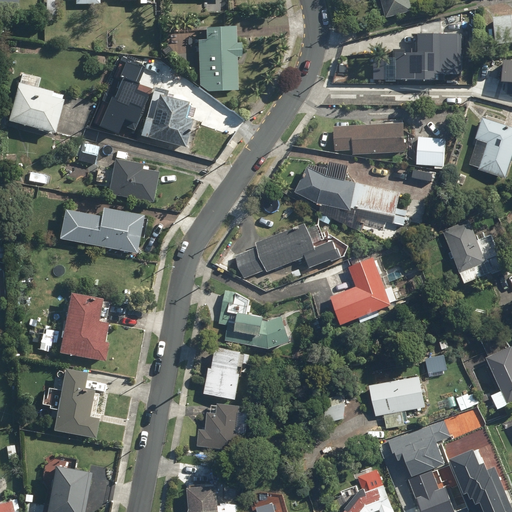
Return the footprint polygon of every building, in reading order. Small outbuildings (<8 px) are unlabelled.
[(0,0),(0,8),(18,9),(18,0),(0,0)] [(55,0),(44,0),(45,17),(55,17),(55,0)] [(381,0),(387,18),(412,11),(409,0),(381,0)] [(511,16),(493,18),(496,45),(511,43),(511,16)] [(234,27),(204,28),(205,40),(197,40),(199,85),(208,93),(236,92),(235,56),(241,56),(240,43),(235,44),(234,27)] [(420,54),(406,54),(406,49),(397,49),(397,54),(377,53),(377,80),(440,81),(440,75),(464,75),(465,33),(420,32),(420,54)] [(63,95),(38,88),(41,78),(21,73),(18,84),(17,84),(7,121),(53,133),(63,95)] [(189,102),(149,93),(138,137),(186,148),(193,119),(185,117),(189,102)] [(511,127),(484,119),(477,139),(479,139),(471,166),(507,178),(511,163),(511,127)] [(449,123),(434,120),(432,135),(446,137),(449,123)] [(354,151),(354,152),(354,154),(406,153),(405,124),(335,126),(335,151),(354,151)] [(444,169),(445,167),(447,140),(419,138),(417,165),(437,166),(437,169),(444,169)] [(75,155),(78,155),(77,161),(95,165),(99,147),(81,143),(78,143),(75,155)] [(158,168),(114,160),(108,194),(152,202),(158,168)] [(297,193),(317,200),(316,204),(323,206),(320,214),(323,215),(322,221),(331,224),(333,220),(352,227),(355,216),(404,227),(406,221),(421,225),(425,208),(420,207),(422,200),(412,198),(409,210),(397,207),(401,193),(329,176),(329,170),(308,167),(297,193)] [(144,215),(102,208),(100,216),(64,210),(59,239),(138,252),(144,215)] [(443,230),(453,252),(449,254),(452,260),(455,258),(466,284),(506,267),(483,213),(443,230)] [(257,249),(237,256),(245,279),(266,271),(267,274),(307,260),(310,268),(332,260),(333,262),(340,259),(333,240),(325,243),(318,225),(309,229),(307,225),(255,244),(257,249)] [(387,290),(375,258),(350,267),(357,288),(332,297),(342,325),(393,305),(393,303),(399,300),(394,287),(387,290)] [(293,341),(283,317),(269,322),(265,318),(249,314),(252,300),(238,298),(239,294),(226,292),(220,324),(230,326),(227,341),(272,350),(293,341)] [(101,298),(68,293),(59,353),(104,361),(107,342),(103,342),(106,324),(97,322),(101,298)] [(511,402),(511,347),(488,358),(508,404),(511,402)] [(244,352),(217,348),(214,370),(209,369),(205,396),(240,401),(243,374),(241,374),(244,352)] [(424,357),(428,374),(448,369),(445,353),(424,357)] [(87,372),(63,369),(53,432),(95,439),(98,419),(88,418),(92,390),(84,388),(87,372)] [(406,425),(403,413),(428,408),(421,375),(370,386),(377,416),(385,415),(388,429),(406,425)] [(503,391),(492,396),(498,410),(509,405),(503,391)] [(468,394),(457,399),(463,410),(479,402),(475,394),(469,397),(468,394)] [(241,406),(219,405),(219,414),(208,413),(207,430),(198,429),(197,448),(239,450),(241,406)] [(404,459),(411,476),(444,464),(436,443),(450,437),(444,421),(389,442),(397,462),(404,459)] [(470,442),(445,451),(452,471),(463,499),(470,496),(475,511),(499,511),(509,508),(491,460),(485,463),(482,454),(476,457),(470,442)] [(16,443),(5,446),(8,460),(19,458),(16,443)] [(83,511),(90,473),(54,467),(47,511),(83,511)] [(386,486),(384,487),(379,470),(358,477),(364,493),(358,496),(345,511),(389,511),(394,511),(386,486)] [(434,470),(410,479),(422,511),(456,511),(448,487),(441,490),(434,470)] [(189,490),(191,511),(190,511),(220,511),(217,486),(189,490)] [(12,511),(10,501),(0,503),(0,511),(12,511)] [(277,511),(275,503),(258,508),(259,511),(277,511)]
